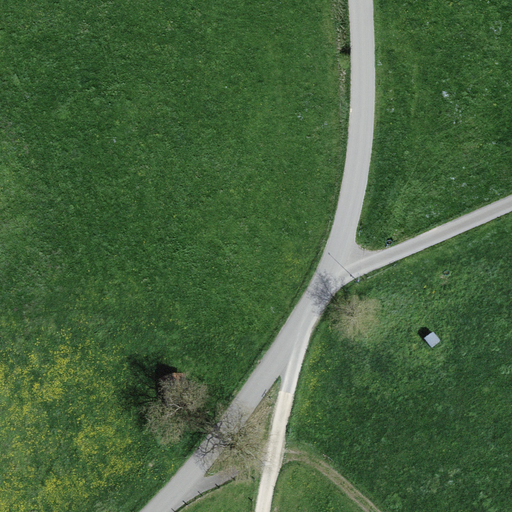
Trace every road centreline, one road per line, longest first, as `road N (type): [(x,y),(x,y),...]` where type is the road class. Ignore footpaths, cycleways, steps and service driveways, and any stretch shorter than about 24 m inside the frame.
road 1 (unclassified): [(152,511),(297,335),(326,280)]
road 2 (unclassified): [(326,280),(353,193),(364,117),(360,0)]
road 3 (track): [(166,495),(270,465),(318,461),(374,511)]
road 4 (residential): [(326,280),(511,200)]
road 5 (track): [(297,335),(263,511)]
